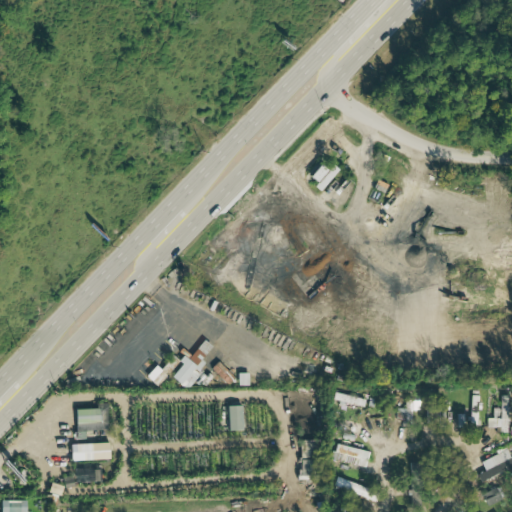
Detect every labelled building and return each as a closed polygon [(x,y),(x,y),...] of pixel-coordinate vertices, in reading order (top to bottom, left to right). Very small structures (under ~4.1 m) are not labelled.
[(193,365),(184,357),(168,375),(184,390),(199,373),(197,370),(203,363),(199,359),(193,365)] [(485,427),(499,427),(498,432),(506,432),(506,395),(501,395),(501,408),(493,408),(493,418),(485,418),(485,427)] [(104,403),(95,403),(95,408),(73,409),(74,439),(83,439),(83,430),(105,429),(104,403)] [(240,429),(239,405),(225,405),(226,429),(240,429)] [(299,458),(311,458),(311,440),(298,441),(299,458)] [(107,442),(68,444),(69,461),(108,459),(107,442)] [(365,466),(367,449),(333,445),(331,461),(365,466)] [(483,471),(476,474),(479,482),(511,466),(511,465),(505,450),(479,461),(483,471)] [(298,475),(310,475),(311,460),(299,459),(298,475)] [(98,468),(72,469),(72,482),(98,482),(98,468)] [(331,488),(370,498),(372,488),(333,478),(331,488)] [(485,506),(499,500),(494,488),(480,494),(485,506)] [(0,511),(23,511),(23,500),(0,500),(0,511)]
